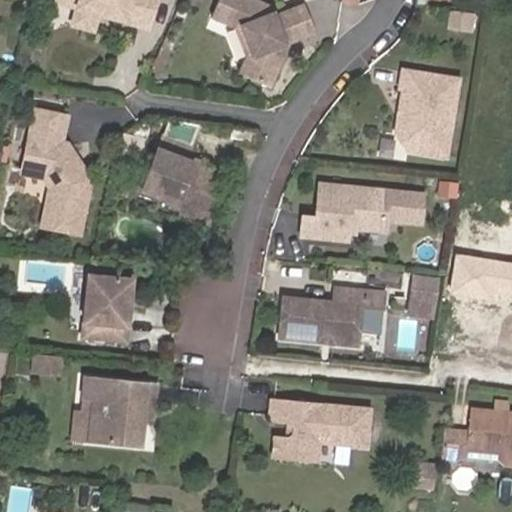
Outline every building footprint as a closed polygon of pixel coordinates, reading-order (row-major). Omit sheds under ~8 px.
[(54,0),(54,3),(74,8),(73,16),(94,21),(95,18),(121,25),(123,20),(146,25),(152,0),(54,0)] [(216,0),(208,22),(231,32),(236,29),(251,65),(245,79),(269,89),(287,44),(311,33),(299,8),(271,22),(267,9),(246,0),(216,0)] [(469,13),(447,10),(446,25),(467,28),(469,13)] [(456,78),(400,69),(397,87),(401,87),(394,133),(406,149),(443,155),(456,78)] [(60,119),(28,114),(17,173),(35,176),(46,192),(40,230),(78,237),(88,183),(62,147),(56,146),(60,119)] [(166,134),(194,143),(199,127),(171,118),(166,134)] [(160,140),(156,153),(185,164),(189,150),(160,140)] [(131,144),(119,142),(116,154),(128,156),(131,144)] [(185,164),(156,153),(141,194),(176,207),(172,216),(207,228),(224,177),(185,164)] [(453,181),(439,180),(438,193),(452,194),(453,181)] [(302,219),(300,238),(345,241),(346,229),(382,232),(383,220),(418,222),(420,194),(317,186),(315,220),(302,219)] [(511,266),(456,257),(449,295),(498,303),(500,294),(511,295),(511,266)] [(434,304),(437,276),(420,274),(418,302),(434,304)] [(133,283),(89,278),(83,340),(127,344),(133,283)] [(335,303),(285,299),(281,338),(359,346),(363,308),(385,310),(387,294),(337,288),(335,303)] [(61,375),(62,357),(34,355),(32,372),(61,375)] [(157,386),(87,378),(85,397),(95,399),(90,440),(140,446),(145,405),(155,406),(157,386)] [(372,408),(273,398),(271,417),(274,421),(288,423),(286,436),(273,434),(271,457),(316,462),(318,440),(327,436),(337,444),(368,447),(372,408)] [(511,417),(476,412),(470,450),(487,452),(502,454),(501,457),(511,458),(511,417)] [(470,450),(473,430),(446,427),(442,458),(458,460),(470,450)] [(501,462),(501,457),(502,454),(487,452),(486,460),(501,462)] [(432,488),(434,463),(415,461),(412,486),(432,488)]
